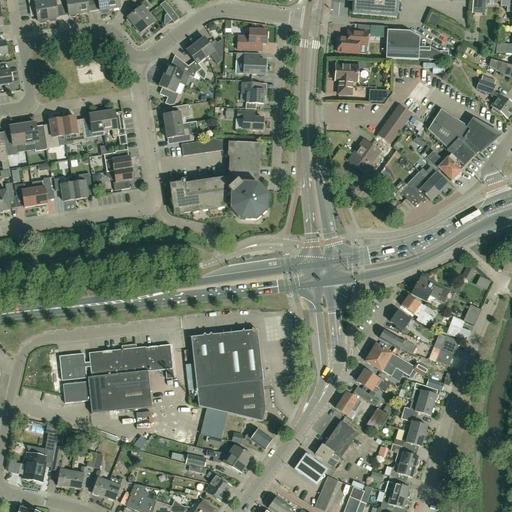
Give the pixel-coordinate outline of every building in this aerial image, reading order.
[(47,21),(44,1),(39,2),(38,0),(28,0),(29,8),(35,8),(37,21),(39,21),(39,23),(40,24),(46,23),(46,22),(47,21)] [(49,0),(50,0),(44,1),(47,21),(49,21),(50,22),(55,22),(56,20),(56,19),(57,18),(55,3),(60,2),(60,0),(49,0)] [(60,0),(60,2),(66,1),(68,17),(69,16),(71,17),(75,17),(76,15),(78,15),(75,0),(60,0)] [(86,0),(75,0),(78,15),(89,13),(86,0)] [(91,0),(92,1),(96,0),(97,0),(99,12),(101,11),(101,13),(102,14),(107,13),(108,12),(108,10),(109,10),(107,0),(91,0)] [(107,0),(109,10),(120,8),(118,0),(107,0)] [(351,0),(352,1),(354,1),(353,13),(396,17),(396,0),(351,0)] [(485,10),(485,0),(472,0),(472,9),(485,10)] [(511,0),(500,0),(500,7),(507,7),(506,12),(511,12),(511,0)] [(148,15),(145,11),(149,8),(144,2),(139,6),(140,7),(127,18),(128,19),(127,20),(126,22),(129,25),(130,25),(132,24),(133,26),(148,15)] [(167,15),(172,11),(168,6),(164,2),(160,5),(167,15)] [(172,11),(167,15),(174,23),(179,19),(172,11)] [(148,15),(133,26),(140,34),(154,23),(148,15)] [(261,52),(262,45),(266,45),(266,31),(249,30),(249,37),(238,37),(237,51),(261,52)] [(419,38),(411,33),(409,32),(387,31),(385,59),(418,60),(418,59),(429,60),(429,61),(451,61),(451,59),(448,57),(448,52),(438,52),(430,47),(429,51),(419,51),(419,38)] [(349,32),(348,39),(338,38),(337,52),(366,55),(368,33),(349,32)] [(203,38),(195,44),(205,58),(209,55),(217,65),(222,61),(223,41),(222,39),(211,48),(203,38)] [(194,62),(188,67),(196,73),(201,69),(198,64),(205,58),(195,44),(186,51),(194,62)] [(496,44),(495,53),(511,54),(511,44),(511,45),(496,44)] [(255,60),(255,54),(244,54),(243,74),(264,75),(265,61),(255,60)] [(511,65),(490,60),(488,66),(511,80),(511,65)] [(167,66),(163,77),(179,83),(181,78),(186,81),(188,77),(194,79),(196,73),(188,67),(183,63),(179,72),(167,66)] [(426,71),(434,72),(434,74),(448,75),(448,64),(426,64),(426,71)] [(0,85),(11,84),(9,71),(1,72),(0,66),(0,85)] [(338,95),(351,95),(351,82),(357,82),(357,67),(336,66),(335,81),(339,81),(338,95)] [(170,92),(165,104),(170,106),(174,105),(178,95),(175,93),(179,83),(163,77),(158,87),(170,92)] [(501,115),(507,119),(511,112),(511,104),(500,95),(499,95),(493,91),(496,85),(480,79),(476,89),(491,94),(490,96),(495,100),(490,106),(493,108),(491,110),(500,116),(501,115)] [(266,97),(266,91),(261,91),(261,84),(242,84),(241,94),(246,95),(246,104),(255,104),(263,105),(263,97),(266,97)] [(384,105),(391,94),(391,91),(369,90),(368,104),(384,105)] [(165,127),(181,125),(180,119),(190,117),(188,105),(175,107),(176,113),(163,115),(165,127)] [(398,106),(377,135),(390,145),(411,115),(398,106)] [(464,167),(469,161),(475,156),(477,153),(493,137),(471,122),(467,127),(457,121),(449,116),(443,112),(440,110),(427,130),(428,132),(434,137),(438,141),(447,150),(447,151),(446,151),(450,155),(447,158),(460,171),(464,167)] [(113,138),(125,136),(123,122),(116,123),(114,111),(101,113),(104,132),(111,131),(113,138)] [(262,131),(263,119),(254,118),(255,112),(237,111),(237,119),(236,119),(235,130),(262,131)] [(104,132),(101,113),(89,115),(90,127),(83,128),(85,139),(105,136),(104,132)] [(74,117),(62,119),(64,136),(70,135),(72,144),(85,142),(85,139),(84,130),(77,131),(74,117)] [(44,136),(46,149),(60,147),(58,137),(64,136),(62,119),(49,121),(51,135),(44,136)] [(423,125),(416,121),(412,126),(416,128),(415,130),(418,132),(416,135),(419,137),(424,130),(421,128),(423,125)] [(46,149),(44,136),(37,137),(35,124),(22,126),(25,144),(33,143),(35,152),(46,150),(46,149)] [(187,124),(181,125),(165,127),(167,139),(180,137),(181,143),(193,141),(191,129),(188,130),(187,124)] [(25,144),(22,126),(9,128),(11,141),(4,142),(7,157),(18,155),(17,145),(25,144)] [(183,157),(221,151),(222,151),(222,140),(215,140),(181,145),(183,157)] [(365,174),(380,153),(363,140),(348,161),(365,174)] [(244,220),(244,221),(255,221),(266,211),(266,201),(266,196),(263,193),(264,193),(257,185),(253,185),(254,179),(257,179),(257,172),(254,169),(254,163),(258,163),(258,155),(254,155),(255,145),(229,144),(228,155),(232,155),(231,178),(237,178),(236,181),(227,189),(222,189),(221,182),(182,187),(181,184),(170,186),(172,199),(170,200),(173,208),(173,207),(174,211),(184,210),(184,213),(192,212),(191,209),(197,208),(201,211),(208,210),(208,206),(214,206),(218,208),(225,207),(224,204),(230,205),(230,210),(237,217),(240,220),(244,220)] [(438,168),(451,180),(460,171),(447,158),(446,159),(447,159),(443,163),(433,152),(426,159),(437,169),(438,168)] [(115,153),(108,155),(104,155),(106,173),(131,169),(129,157),(116,159),(115,153)] [(111,180),(115,180),(115,183),(113,183),(114,191),(121,190),(120,182),(133,180),(131,169),(106,173),(105,173),(106,177),(111,180)] [(72,183),(75,200),(87,198),(85,187),(91,186),(89,174),(78,176),(79,182),(72,183)] [(419,175),(419,174),(415,178),(419,183),(423,178),(419,175)] [(438,193),(447,184),(436,174),(427,182),(438,193)] [(32,183),(35,206),(47,205),(45,192),(51,191),(49,178),(43,179),(43,181),(32,183)] [(75,200),(72,183),(61,185),(60,179),(54,180),(55,192),(61,191),(63,202),(75,200)] [(395,188),(400,193),(404,189),(413,197),(417,193),(408,185),(407,186),(402,181),(395,188)] [(419,191),(430,202),(438,193),(427,182),(419,191)] [(35,206),(32,183),(33,189),(27,190),(25,189),(24,184),(14,186),(16,197),(22,196),(24,208),(35,206)] [(14,199),(12,184),(5,185),(6,191),(0,191),(0,212),(9,211),(7,200),(14,199)] [(400,193),(409,202),(413,197),(404,189),(400,193)] [(511,262),(506,261),(504,266),(502,271),(510,273),(511,268),(511,262)] [(469,280),(472,274),(474,271),(468,267),(463,277),(469,280)] [(417,284),(412,294),(426,301),(428,296),(443,303),(449,290),(420,277),(417,284)] [(417,320),(425,326),(432,317),(423,311),(425,308),(408,296),(401,306),(418,318),(417,320)] [(482,310),(481,309),(471,305),(468,310),(479,315),(482,310)] [(404,335),(409,337),(411,333),(404,329),(410,320),(397,311),(389,322),(396,327),(395,329),(404,335)] [(452,319),(451,321),(450,324),(446,335),(458,339),(462,329),(464,322),(453,316),(452,319)] [(257,330),(190,338),(198,407),(207,409),(227,414),(262,422),(265,409),(262,380),(257,330)] [(403,341),(384,330),(379,339),(402,352),(404,349),(412,354),(416,347),(403,340),(403,341)] [(458,343),(446,337),(440,350),(453,355),(458,343)] [(64,385),(62,385),(64,397),(64,404),(90,401),(91,414),(151,408),(148,372),(165,371),(166,375),(166,379),(169,379),(174,379),(172,366),(171,354),(171,352),(170,345),(159,346),(159,348),(145,350),(145,348),(136,349),(128,350),(128,348),(122,349),(122,351),(89,354),(90,363),(90,366),(92,378),(87,378),(88,382),(64,385)] [(376,345),(371,353),(396,368),(409,376),(414,367),(376,345)] [(435,362),(439,363),(448,367),(453,356),(440,351),(435,362)] [(390,377),(396,368),(371,353),(366,362),(390,377)] [(85,367),(90,366),(90,363),(84,364),(83,355),(59,357),(62,381),(86,379),(85,367)] [(418,362),(412,371),(423,378),(428,369),(418,362)] [(384,383),(365,371),(358,382),(371,391),(375,386),(380,389),(384,383)] [(442,391),(444,385),(428,380),(426,386),(442,391)] [(384,393),(390,385),(385,382),(384,383),(380,389),(384,393)] [(413,400),(417,401),(433,406),(436,395),(430,393),(431,388),(415,383),(413,389),(416,390),(413,400)] [(357,387),(353,393),(375,408),(379,402),(357,387)] [(346,392),(336,408),(347,416),(355,404),(358,407),(361,402),(346,392)] [(404,408),(402,414),(417,418),(418,413),(430,416),(433,406),(417,401),(413,400),(410,410),(404,408)] [(227,414),(207,409),(201,436),(207,437),(210,438),(221,440),(227,414)] [(377,433),(388,416),(377,409),(366,425),(377,433)] [(404,431),(424,437),(427,426),(415,423),(417,418),(402,414),(401,420),(411,423),(408,432),(404,431)] [(328,441),(326,440),(315,455),(333,468),(337,462),(357,434),(340,423),(328,441)] [(53,427),(47,457),(26,453),(22,479),(42,483),(45,468),(51,470),(52,464),(53,460),(55,447),(59,428),(53,427)] [(251,440),(264,450),(272,439),(258,429),(255,434),(250,430),(244,439),(249,443),(251,440)] [(421,447),(424,437),(404,431),(401,442),(394,440),(393,444),(404,448),(405,443),(421,447)] [(243,436),(234,433),(231,442),(240,445),(243,436)] [(398,453),(395,462),(415,468),(415,467),(417,466),(418,465),(419,463),(418,461),(417,460),(418,457),(402,452),(404,448),(393,444),(391,451),(398,453)] [(228,455),(247,465),(253,456),(234,446),(229,452),(227,451),(225,454),(228,455)] [(53,460),(59,461),(62,448),(55,447),(53,460)] [(228,455),(225,454),(206,450),(205,456),(213,457),(212,462),(222,463),(241,473),(247,465),(228,455)] [(93,468),(97,454),(90,452),(86,466),(93,468)] [(97,454),(93,468),(99,470),(103,456),(97,454)] [(206,459),(187,455),(185,464),(204,468),(206,459)] [(296,471),(319,488),(331,472),(308,455),(296,471)] [(389,477),(404,481),(405,476),(411,478),(412,475),(414,475),(415,474),(416,471),(416,470),(414,468),(415,468),(395,462),(394,467),(392,468),(389,476),(395,478),(389,477)] [(63,464),(58,463),(56,479),(58,480),(57,486),(69,488),(71,473),(62,471),(63,464)] [(205,475),(206,469),(190,465),(188,471),(205,475)] [(81,474),(71,473),(69,488),(80,490),(81,484),(84,484),(87,468),(82,467),(81,474)] [(103,497),(109,483),(100,479),(102,473),(98,471),(92,486),(94,487),(92,493),(103,497)] [(212,481),(210,484),(225,495),(230,487),(209,472),(206,477),(212,481)] [(335,487),(338,482),(327,477),(325,482),(335,487)] [(387,482),(384,492),(406,498),(409,488),(400,485),(401,480),(404,481),(389,477),(388,482),(387,482)] [(109,483),(103,497),(115,501),(117,496),(119,497),(125,481),(120,479),(117,486),(109,483)] [(325,482),(322,487),(333,492),(335,487),(325,482)] [(220,503),(220,502),(225,495),(210,484),(204,492),(220,503)] [(155,502),(147,498),(149,494),(144,491),(146,487),(136,485),(130,496),(125,506),(127,507),(126,508),(131,511),(132,509),(137,511),(151,511),(153,508),(155,502)] [(331,497),(333,492),(322,487),(320,492),(331,497)] [(351,493),(362,497),(363,492),(353,488),(351,493)] [(189,490),(188,496),(197,498),(198,493),(189,490)] [(328,502),(331,497),(320,492),(318,497),(328,502)] [(407,500),(405,499),(406,498),(384,492),(380,508),(394,511),(395,511),(396,507),(402,509),(403,506),(405,506),(406,505),(407,502),(407,500)] [(351,493),(349,498),(360,502),(362,497),(351,493)] [(120,504),(125,506),(130,496),(125,494),(120,504)] [(288,511),(290,507),(276,497),(268,508),(273,511),(288,511)] [(326,507),(328,502),(318,497),(315,503),(326,507)] [(349,498),(347,503),(358,507),(360,502),(349,498)] [(178,511),(212,511),(214,510),(202,501),(200,503),(196,500),(189,510),(186,508),(182,508),(174,503),(173,507),(169,506),(167,511),(178,511)] [(167,511),(169,506),(155,501),(155,502),(153,508),(151,511),(178,511),(167,511)] [(322,511),(324,511),(326,507),(315,503),(313,508),(322,511)] [(358,507),(347,503),(345,508),(356,511),(358,507)]
